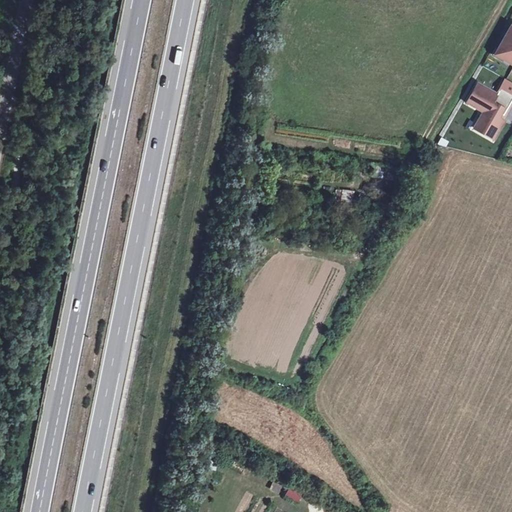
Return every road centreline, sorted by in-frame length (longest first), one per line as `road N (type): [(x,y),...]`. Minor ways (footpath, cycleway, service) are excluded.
road 1 (motorway): [(83,511),(186,0)]
road 2 (motorway): [(141,0),(39,511)]
road 3 (unclassified): [(0,129),(25,0)]
